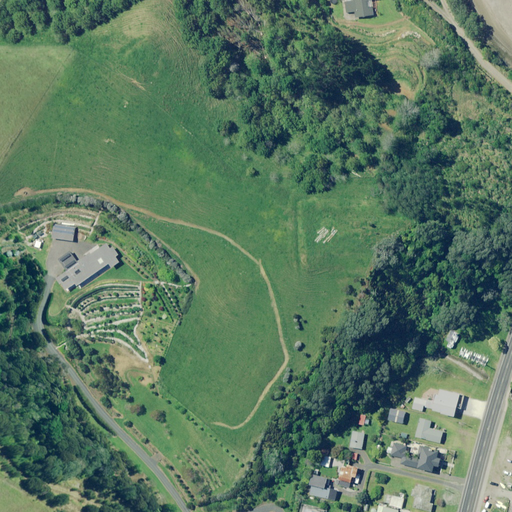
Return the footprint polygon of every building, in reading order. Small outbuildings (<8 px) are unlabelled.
[(373,15),(372,6),(373,6),(372,0),(354,0),(354,1),(346,2),(347,13),(356,12),(357,17),(373,15)] [(77,227),(56,224),(53,238),(75,241),(77,227)] [(121,262),(106,241),(88,254),(78,261),(71,251),(60,259),(68,271),(58,278),(67,290),(76,284),(78,286),(110,263),(113,268),(121,262)] [(422,411),(423,408),(455,417),(457,408),(460,409),(463,396),(438,389),(434,403),(415,397),(412,409),(422,411)] [(406,412),(390,407),(387,420),(402,424),(406,412)] [(370,416),(360,415),(359,424),(368,426),(370,416)] [(431,421),(420,418),(415,436),(440,443),(443,432),(429,428),(431,421)] [(364,434),(354,432),(351,447),(362,449),(364,434)] [(407,446),(394,444),(391,456),(403,459),(401,465),(434,472),(435,465),(439,466),(441,458),(438,457),(439,450),(418,445),(416,454),(421,455),(420,460),(405,456),(407,446)] [(358,469),(344,466),(339,485),(350,488),(352,477),(356,478),(358,469)] [(328,479),(314,475),(311,484),(312,484),(309,494),(329,499),(332,489),(326,487),(328,479)] [(434,490),(415,485),(412,495),(416,496),(412,507),(429,511),(430,511),(433,505),(430,504),(434,490)] [(404,498),(385,494),(383,504),(402,508),(404,498)]
